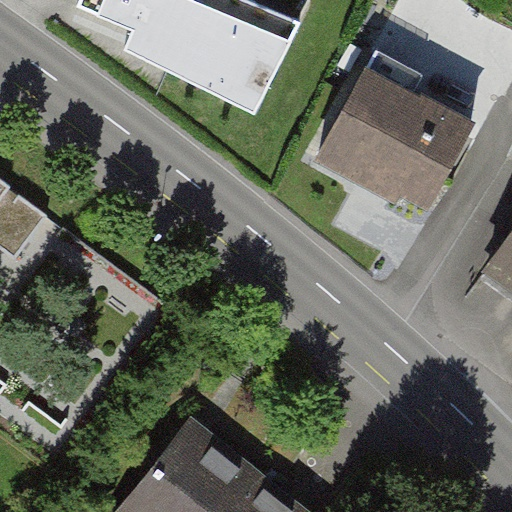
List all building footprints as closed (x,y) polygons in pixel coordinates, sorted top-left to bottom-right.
[(295,24),(241,0),(83,0),(82,5),(136,29),(132,39),(173,57),(166,73),(256,112),(295,24)] [(402,72),(372,56),(317,157),(364,182),(369,173),(430,206),(475,124),(396,81),(402,72)] [(49,223),(0,187),(0,250),(19,264),(49,223)] [(511,238),(491,267),(511,281),(511,238)] [(205,429),(193,420),(120,511),(311,511),(304,506),(205,429)]
